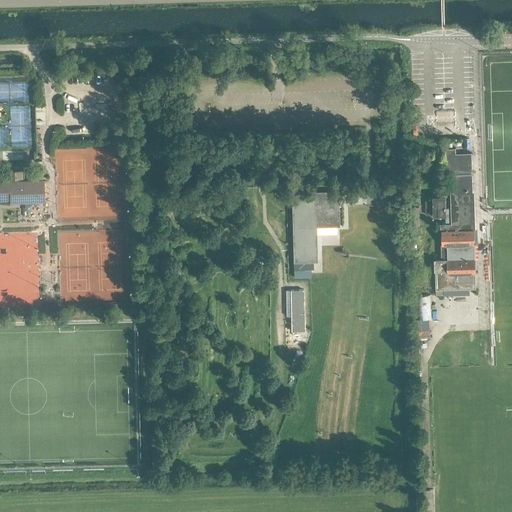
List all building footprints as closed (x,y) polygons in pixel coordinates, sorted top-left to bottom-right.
[(456,188),(473,188),(472,152),(456,153),(456,147),(446,148),(446,154),(447,179),(447,190),(451,190),(456,189),(456,188)] [(18,182),(18,179),(22,179),(22,170),(9,170),(10,179),(11,179),(11,182),(0,182),(0,199),(23,199),(23,202),(42,201),(41,181),(18,182)] [(473,191),(473,188),(456,188),(456,189),(451,190),(452,219),(446,219),(446,224),(442,225),(443,242),(474,241),(474,233),(475,233),(473,191)] [(337,191),(292,192),(294,262),(294,270),(314,269),(314,261),(316,261),(315,226),(338,226),(337,191)] [(426,203),(426,214),(434,214),(434,215),(446,214),(446,196),(434,196),(434,201),(433,201),(433,203),(431,203),(426,203)] [(421,225),(420,206),(409,207),(409,226),(411,226),(411,233),(420,233),(420,225),(421,225)] [(437,294),(440,294),(444,294),(444,289),(476,288),(476,273),(476,257),(475,257),(474,243),(475,243),(474,243),(474,241),(443,242),(443,259),(435,259),(436,289),(437,294)] [(305,289),(290,289),(291,328),(306,327),(305,289)] [(436,308),(435,304),(432,304),(431,294),(416,295),(418,319),(429,318),(433,318),(432,308),(436,308)] [(418,319),(417,319),(418,340),(425,339),(430,339),(430,332),(429,318),(418,319)]
